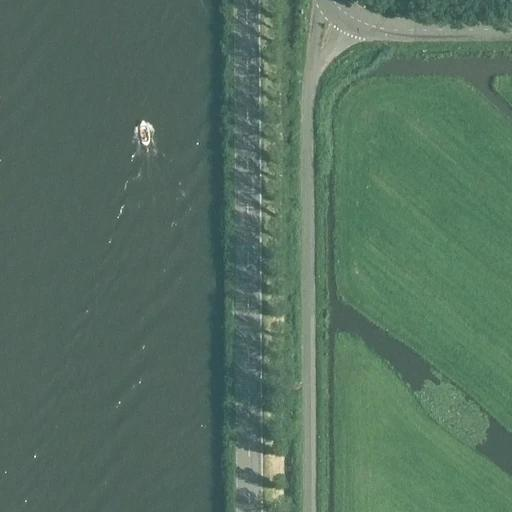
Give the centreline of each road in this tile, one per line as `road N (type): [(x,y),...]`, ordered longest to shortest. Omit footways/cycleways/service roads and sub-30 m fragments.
road 1 (tertiary): [(249,0),(250,511)]
road 2 (unclassified): [(336,12),(308,74),(306,511)]
road 3 (unclassified): [(511,29),(373,30),(336,12)]
